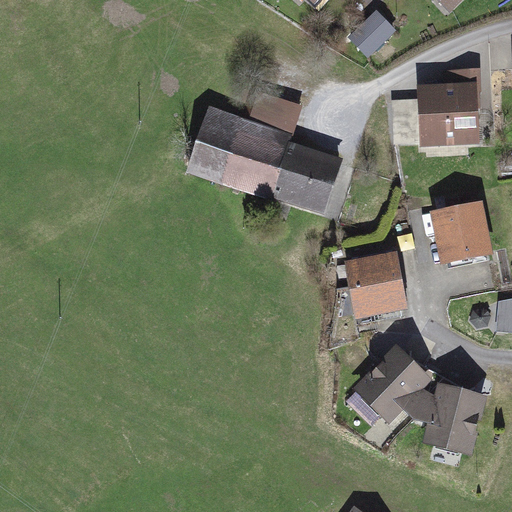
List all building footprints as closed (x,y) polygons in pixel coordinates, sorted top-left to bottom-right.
[(309,0),(318,8),(325,0),(309,0)] [(444,0),(455,11),(466,0),(444,0)] [(378,15),(353,41),(372,59),(397,33),(378,15)] [(447,89),(422,90),(423,149),(486,150),(484,62),(447,74),(447,89)] [(252,126),(214,114),(194,179),(333,222),(353,159),(299,142),(311,103),(263,88),(252,126)] [(395,142),(419,141),(417,98),(393,99),(395,142)] [(489,208),(439,218),(451,273),(500,263),(489,208)] [(406,258),(353,267),(363,326),(417,316),(406,258)] [(511,307),(499,312),(498,337),(511,339),(511,307)] [(406,354),(362,397),(393,431),(411,425),(433,437),(430,450),(474,463),(494,402),(455,387),(449,404),(431,395),(439,389),(406,354)]
